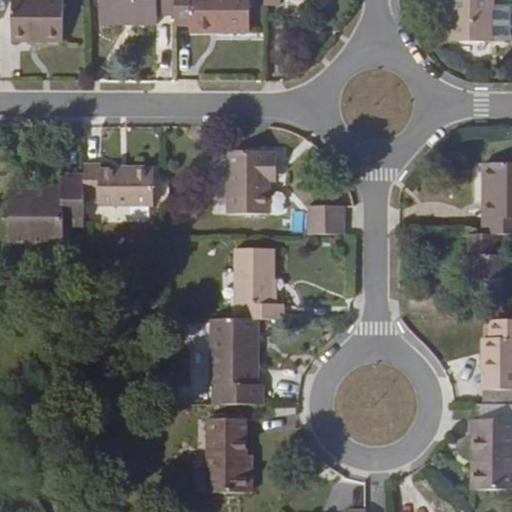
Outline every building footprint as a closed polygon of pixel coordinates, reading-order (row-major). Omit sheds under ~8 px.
[(63,43),(62,0),(11,0),(10,43),(63,43)] [(173,16),(172,0),(98,0),(98,26),(156,25),(156,16),(173,16)] [(172,0),(173,16),(173,26),(188,27),(188,33),(249,34),(248,0),(172,0)] [(447,0),(439,0),(440,14),(448,14),(447,0)] [(447,0),(448,14),(448,42),(493,43),(493,5),(493,0),(447,0)] [(510,5),(493,5),(493,43),(509,42),(510,5)] [(269,215),(269,183),(269,178),(276,178),(276,154),(269,154),(269,152),(227,152),(226,215),(269,215)] [(492,200),(492,235),(502,235),(511,235),(511,164),(482,164),(482,200),(492,200)] [(83,166),(83,176),(82,199),(98,199),(98,206),(153,206),(153,172),(100,170),(100,166),(83,166)] [(63,228),(83,228),(82,199),(83,176),(61,177),(61,191),(7,192),(8,248),(64,247),(63,228)] [(482,200),(482,235),(492,235),(492,200),(482,200)] [(307,207),(307,234),(344,234),(344,207),(307,207)] [(482,235),(468,235),(468,256),(468,266),(461,266),(461,281),(462,281),(462,302),(504,302),(504,281),(510,281),(509,255),(502,256),(502,235),(492,235),(482,235)] [(242,319),(259,319),(284,319),(284,305),(274,305),(274,250),(234,250),(234,305),(241,305),(242,319)] [(211,405),(263,405),(264,385),(258,385),(259,319),(242,319),(210,319),(209,385),(211,385),(211,405)] [(511,320),(489,320),(488,339),(482,339),(481,391),(511,391),(511,320)] [(511,406),(511,391),(481,391),(483,406),(511,406)] [(511,406),(483,406),(471,406),(471,421),(511,420),(511,406)] [(246,466),(246,456),(246,420),(207,420),(206,472),(211,472),(211,494),(252,494),(252,466),(246,466)] [(511,420),(471,421),(471,436),(471,455),(473,455),(473,491),(511,490),(511,420)]
